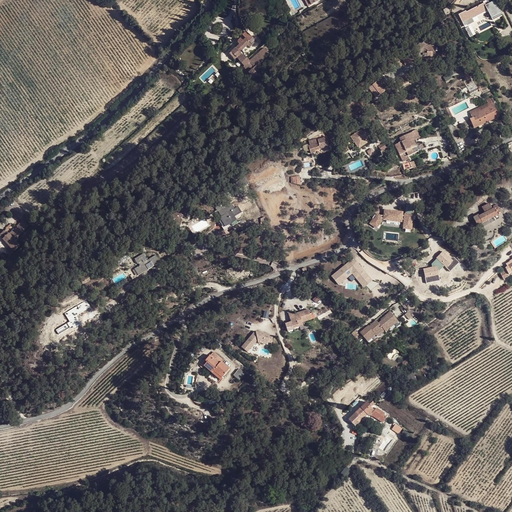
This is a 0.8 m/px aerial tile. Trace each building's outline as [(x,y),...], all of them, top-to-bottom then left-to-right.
[(485,5),(484,3),(466,13),(465,11),(458,15),(464,26),(466,25),(467,26),(471,24),(474,22),(474,21),(472,17),(491,8),(493,12),(495,17),(501,14),(494,2),(489,4),(488,4),(485,5)] [(474,21),(493,12),(491,8),(472,17),(474,21)] [(249,73),(259,64),(269,54),(264,49),(250,61),(245,55),(246,54),(243,50),(243,49),(248,45),(250,47),(252,46),(256,42),(246,32),(243,35),(246,38),(243,41),(241,39),(240,39),(239,40),(238,40),(238,41),(238,43),(239,45),(231,53),(230,54),(230,55),(230,58),(230,59),(233,62),(237,58),(239,60),(244,66),(243,67),(249,73)] [(404,63),(412,60),(409,55),(402,58),(404,63)] [(261,66),(259,64),(249,73),(251,76),(253,78),(257,75),(256,73),(261,68),(261,66)] [(380,77),(367,86),(374,96),(387,88),(380,77)] [(478,126),(487,122),(499,116),(490,98),(486,100),(488,103),(489,105),(489,106),(472,115),(473,118),(474,121),(471,122),(474,128),(478,126)] [(488,103),(470,112),(472,115),(489,106),(489,105),(488,103)] [(366,141),(361,134),(359,131),(351,137),(355,143),(359,148),(367,142),(366,141)] [(366,131),(361,134),(366,141),(371,137),(366,131)] [(412,132),(399,138),(401,142),(402,144),(396,147),(402,159),(407,156),(415,152),(422,149),(420,144),(419,142),(417,143),(416,142),(415,142),(412,137),(414,136),(412,132)] [(318,143),(308,146),(311,153),(315,152),(315,151),(320,149),(318,143)] [(299,175),(290,176),(290,184),(300,183),(299,175)] [(245,178),(232,185),(235,191),(248,184),(245,178)] [(228,189),(225,190),(225,191),(221,193),(222,198),(228,196),(227,195),(229,194),(228,189)] [(402,228),(412,229),(413,204),(406,203),(405,211),(383,209),(383,214),(374,213),(374,222),(369,221),(369,227),(380,228),(380,220),(402,221),(402,228)] [(225,227),(233,222),(234,221),(236,220),(234,217),(241,213),(238,207),(235,209),(231,204),(228,206),(227,205),(224,207),(224,208),(223,209),(222,208),(218,211),(221,217),(217,219),(220,223),(222,222),(225,227)] [(497,213),(500,211),(497,205),(493,207),(494,209),(492,210),(489,204),(482,207),(485,214),(479,217),(478,215),(473,218),(477,225),(497,215),(497,213)] [(234,224),(233,222),(225,227),(222,222),(220,223),(224,230),(234,224)] [(0,236),(10,247),(14,251),(20,245),(6,231),(12,225),(11,223),(8,226),(5,229),(6,229),(0,234),(0,236)] [(203,253),(194,247),(189,250),(199,257),(203,253)] [(140,266),(135,269),(139,275),(150,269),(160,262),(156,255),(147,260),(143,254),(135,259),(138,264),(139,263),(140,266)] [(372,280),(355,259),(351,262),(350,260),(330,275),(337,284),(351,273),(362,287),(372,280)] [(293,309),(288,311),(294,328),(300,326),(300,325),(304,324),(303,322),(312,319),(309,309),(300,312),(301,314),(298,315),(297,313),(295,313),(293,309)] [(385,317),(378,323),(384,330),(384,331),(388,328),(397,320),(390,311),(384,316),(385,317)] [(367,328),(366,327),(359,332),(369,344),(375,339),(372,337),(375,335),(376,336),(384,330),(378,323),(376,320),(369,325),(369,326),(367,328)] [(255,335),(245,349),(251,354),(260,341),(266,339),(266,338),(270,337),(270,338),(274,337),(271,330),(256,335),(255,335)] [(384,331),(384,330),(376,336),(377,337),(378,339),(386,332),(384,331)] [(260,341),(261,345),(275,340),(274,337),(270,338),(270,337),(266,338),(266,339),(260,341)] [(210,355),(205,361),(206,363),(204,366),(212,372),(214,370),(222,378),(230,369),(221,361),(222,359),(214,352),(211,355),(210,355)] [(220,380),(222,378),(214,370),(212,372),(220,380)] [(244,374),(238,370),(233,375),(239,380),(244,374)] [(413,373),(407,376),(412,385),(418,381),(413,373)] [(375,410),(369,405),(367,402),(349,419),(355,426),(367,415),(370,415),(372,417),(373,416),(383,423),(388,415),(377,408),(375,410)] [(345,476),(350,470),(346,466),(340,472),(345,476)]
